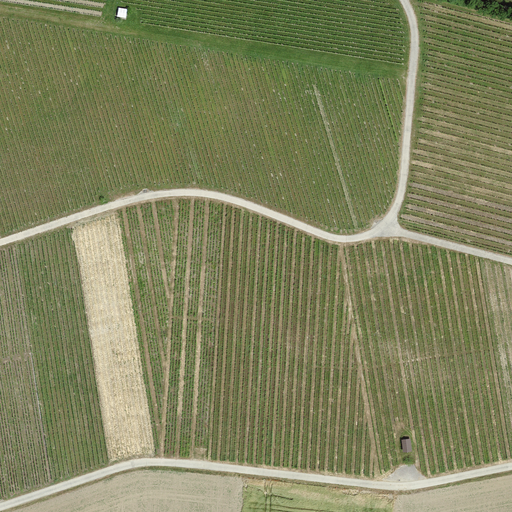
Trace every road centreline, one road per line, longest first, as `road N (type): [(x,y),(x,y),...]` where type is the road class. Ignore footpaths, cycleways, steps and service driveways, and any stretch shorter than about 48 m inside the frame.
road 1 (track): [(403,0),(414,31),(403,182),(397,204),(374,231),(343,239),(230,199),(177,192),(0,242)]
road 2 (track): [(0,507),(139,462),(393,486),(511,466)]
road 3 (track): [(380,226),(511,261)]
